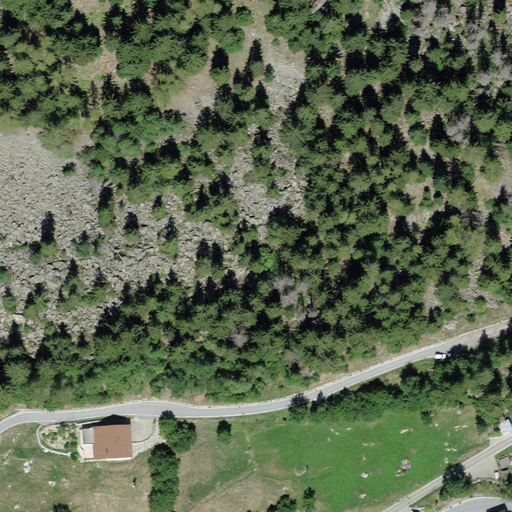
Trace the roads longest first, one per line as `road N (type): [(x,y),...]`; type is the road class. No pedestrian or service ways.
road 1 (tertiary): [(511,324),(252,409),(135,408),(21,417),(0,427)]
road 2 (tertiary): [(390,511),(511,440)]
